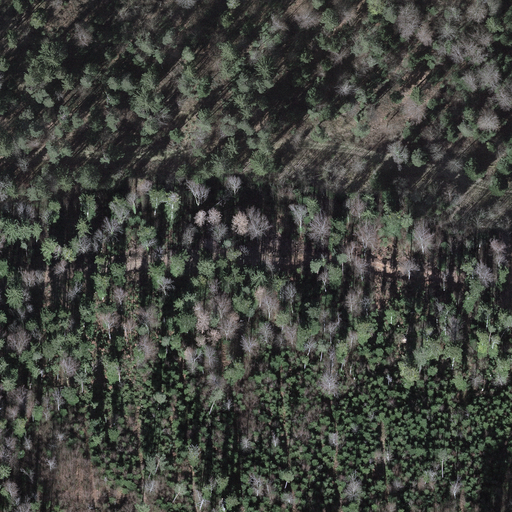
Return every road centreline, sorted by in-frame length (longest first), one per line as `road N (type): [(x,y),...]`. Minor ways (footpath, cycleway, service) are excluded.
road 1 (track): [(0,159),(292,144),(349,148),(511,188)]
road 2 (track): [(0,283),(222,255),(350,259),(449,273)]
